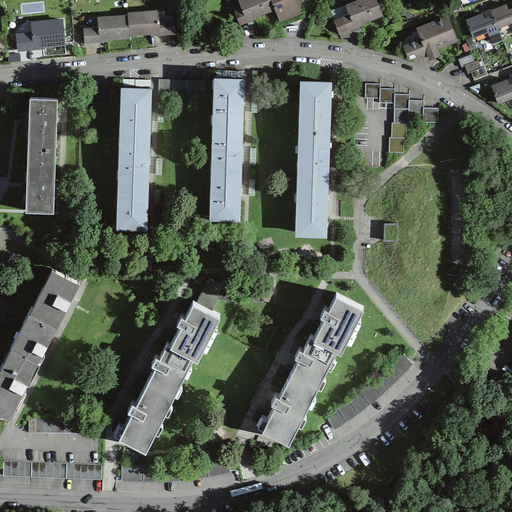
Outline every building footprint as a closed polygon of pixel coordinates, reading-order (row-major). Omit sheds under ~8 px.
[(271,0),(243,0),(246,7),(243,8),(248,22),(257,19),(256,16),(275,9),(271,0)] [(295,0),(271,0),(275,9),(276,9),(279,16),(278,17),(279,20),(300,12),(295,0)] [(383,14),(377,0),(357,0),(346,5),(350,4),(354,12),(349,14),(355,28),(364,24),(363,22),(383,14)] [(458,1),(453,3),(456,10),(461,8),(458,1)] [(507,4),(492,10),(494,16),(499,28),(511,22),(511,8),(509,10),(507,5),(507,4)] [(248,22),(243,8),(235,11),(240,25),(248,22)] [(159,10),(128,12),(128,15),(130,35),(151,33),(151,36),(161,35),(160,21),(155,21),(154,12),(159,11),(159,10)] [(483,13),(467,19),(474,38),(488,32),(493,44),(494,44),(494,43),(503,39),(499,28),(494,16),(484,19),(482,14),(483,14),(483,13)] [(355,28),(349,14),(342,16),(348,30),(355,28)] [(130,35),(128,15),(97,17),(97,18),(102,18),(102,27),(98,27),(99,42),(110,41),(110,38),(130,37),(130,35)] [(348,30),(342,16),(334,20),(340,34),(348,30)] [(456,38),(448,17),(419,28),(423,38),(405,45),(408,53),(411,52),(414,58),(437,49),(436,46),(456,38)] [(44,44),(64,42),(62,20),(32,23),(32,24),(37,23),(37,33),(33,33),(35,48),(44,47),(44,44)] [(174,20),(160,21),(161,35),(175,34),(174,20)] [(99,42),(98,27),(83,28),(84,42),(99,42)] [(35,48),(33,33),(17,34),(18,49),(35,48)] [(464,65),(475,61),(472,54),(459,59),(461,67),(464,65)] [(468,73),(471,71),(481,67),(478,60),(475,61),(464,65),(468,73)] [(471,71),(474,79),(488,74),(485,66),(481,67),(471,71)] [(268,72),(253,72),(252,87),(267,87),(268,72)] [(290,72),(268,72),(267,87),(290,87),(290,72)] [(243,79),(216,78),(216,79),(217,79),(215,124),(214,124),(241,125),(243,79)] [(508,79),(492,85),(499,103),(511,98),(511,83),(510,85),(508,80),(509,80),(508,79)] [(204,81),(159,80),(159,95),(204,96),(204,81)] [(330,82),(303,81),(301,128),(328,129),(330,82)] [(381,83),(366,83),(365,97),(380,98),(381,87),(381,83)] [(395,88),(381,87),(380,98),(380,102),(395,102),(395,93),(395,88)] [(82,88),(82,103),(112,104),(112,89),(82,88)] [(124,89),(123,133),(122,133),(121,134),(149,135),(151,89),(124,88),(124,89)] [(410,93),(395,93),(395,102),(394,108),(409,109),(409,99),(410,93)] [(28,161),(56,161),(57,97),(30,96),(28,161)] [(424,100),(409,99),(409,109),(409,113),(424,114),(424,107),(424,100)] [(439,107),(424,107),(424,114),(424,121),(438,122),(439,107)] [(409,109),(394,108),(394,122),(407,122),(408,123),(409,113),(409,109)] [(394,122),(392,122),(392,137),(404,138),(406,138),(407,122),(394,122)] [(240,171),(241,125),(214,124),(214,125),(215,125),(214,169),(212,169),(212,170),(240,171)] [(326,185),(328,129),(301,128),(299,184),(326,185)] [(147,181),(149,135),(121,134),(121,135),(123,135),(121,179),(119,179),(119,180),(147,181)] [(392,137),(390,137),(390,152),(404,153),(404,138),(392,137)] [(56,161),(28,161),(27,210),(54,211),(56,161)] [(239,217),(240,171),(212,170),(212,171),(214,171),(213,216),(211,216),(211,217),(239,217)] [(145,227),(147,181),(119,180),(119,181),(121,181),(119,226),(145,227)] [(325,233),(326,185),(299,184),(297,232),(325,233)] [(399,223),(385,223),(384,240),(398,240),(399,223)] [(14,254),(7,265),(13,269),(21,258),(14,254)] [(33,313),(56,325),(57,326),(80,282),(55,269),(46,288),(43,287),(38,297),(40,298),(33,313)] [(210,278),(197,302),(212,310),(218,299),(216,298),(220,291),(223,286),(223,285),(210,278)] [(228,286),(223,286),(220,291),(228,295),(228,298),(262,299),(262,298),(262,284),(228,283),(228,286)] [(273,284),(262,284),(262,298),(273,299),(273,284)] [(325,314),(314,335),(337,348),(341,349),(346,340),(345,339),(349,330),(348,329),(350,325),(352,325),(357,315),(358,316),(363,306),(337,293),(329,307),(325,305),(321,314),(322,314),(323,313),(325,314)] [(182,322),(171,343),(194,355),(197,357),(202,347),(201,347),(206,338),(205,337),(208,332),(209,332),(213,323),(214,324),(219,314),(212,310),(197,302),(194,301),(186,315),(182,313),(177,321),(178,322),(179,321),(182,322)] [(14,348),(38,359),(43,350),(56,325),(33,313),(29,311),(23,322),(26,323),(19,337),(16,336),(11,346),(14,348)] [(300,356),(292,371),(316,384),(321,375),(322,376),(328,366),(327,365),(331,357),(332,357),(337,348),(314,335),(311,334),(303,348),(300,347),(295,355),(296,355),(297,354),(300,356)] [(157,363),(149,379),(173,392),(178,383),(179,383),(184,373),(183,373),(188,364),(189,365),(194,355),(171,343),(168,342),(160,356),(156,354),(152,362),(154,363),(154,362),(157,363)] [(0,409),(10,415),(38,359),(14,348),(7,362),(3,361),(0,367),(0,372),(1,373),(0,374),(0,409)] [(402,353),(391,364),(402,374),(412,363),(402,353)] [(391,364),(381,373),(392,384),(402,374),(391,364)] [(316,384),(292,371),(280,394),(276,392),(271,400),(273,401),(273,400),(276,401),(268,417),(269,417),(264,426),(263,427),(287,439),(292,431),(293,432),(299,422),(297,421),(302,412),(303,413),(308,403),(307,403),(312,394),(313,395),(318,385),(316,384)] [(381,373),(371,382),(381,393),(392,384),(381,373)] [(125,425),(120,434),(145,447),(149,438),(150,439),(155,430),(154,429),(159,419),(160,420),(165,411),(164,410),(168,401),(170,402),(175,392),(173,392),(149,379),(137,401),(133,399),(128,407),(130,408),(130,407),(133,409),(124,424),(125,425)] [(371,382),(361,391),(370,402),(381,393),(371,382)] [(361,391),(349,400),(358,412),(370,402),(361,391)] [(349,400),(338,408),(346,420),(358,412),(349,400)] [(338,408),(325,416),(333,428),(346,420),(338,408)] [(99,418),(29,418),(29,432),(99,432),(99,418)] [(227,456),(206,460),(209,475),(230,471),(227,456)] [(206,460),(186,464),(187,478),(209,475),(206,460)] [(102,464),(4,461),(4,475),(102,478),(102,464)] [(186,464),(165,465),(165,480),(187,478),(186,464)] [(144,465),(122,465),(122,479),(144,480),(144,465)] [(165,465),(144,465),(144,480),(165,480),(165,465)]
